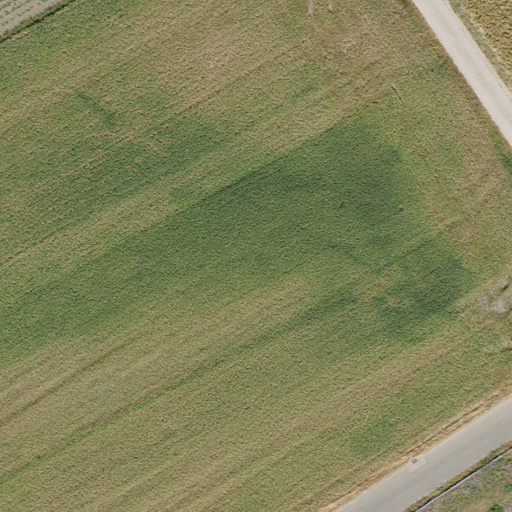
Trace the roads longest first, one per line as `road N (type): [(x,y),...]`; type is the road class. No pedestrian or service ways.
road 1 (unclassified): [(376,511),(511,422)]
road 2 (track): [(511,122),(429,0)]
